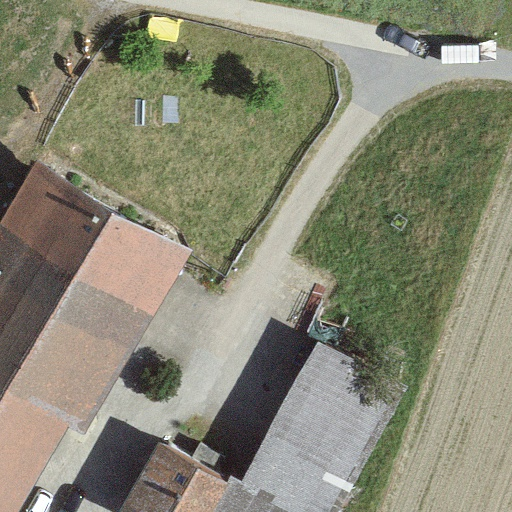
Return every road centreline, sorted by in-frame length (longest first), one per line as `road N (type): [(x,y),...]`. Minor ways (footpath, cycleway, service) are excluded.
road 1 (track): [(416,44),(297,208),(194,388)]
road 2 (unclassified): [(191,0),(511,64)]
